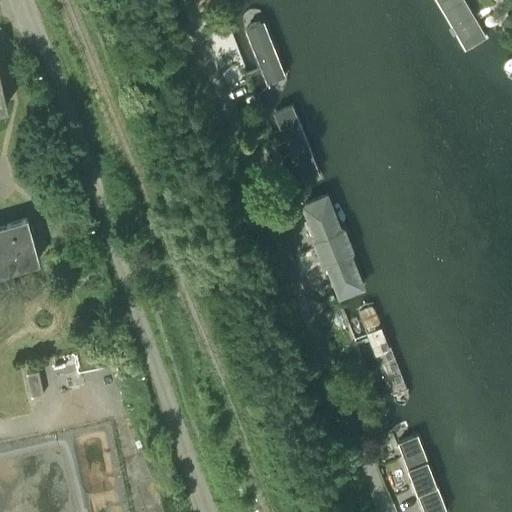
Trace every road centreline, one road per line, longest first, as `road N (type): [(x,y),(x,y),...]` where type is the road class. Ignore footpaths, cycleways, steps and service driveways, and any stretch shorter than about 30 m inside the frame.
road 1 (residential): [(378,511),(185,0)]
road 2 (unclassified): [(211,511),(22,0)]
